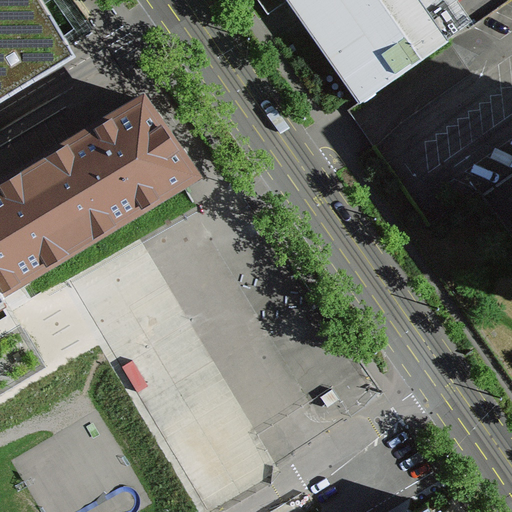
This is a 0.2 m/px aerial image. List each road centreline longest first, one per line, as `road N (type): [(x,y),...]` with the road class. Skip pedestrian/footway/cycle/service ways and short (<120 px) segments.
road 1 (secondary): [(448,376),(185,0)]
road 2 (residential): [(247,511),(448,376)]
